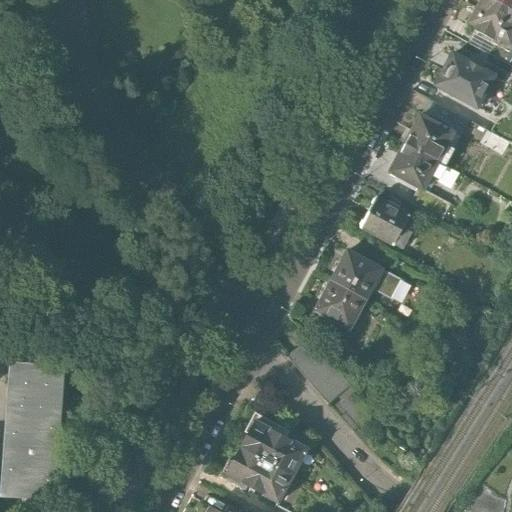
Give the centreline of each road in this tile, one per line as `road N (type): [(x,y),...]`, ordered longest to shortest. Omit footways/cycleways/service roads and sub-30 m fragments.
road 1 (residential): [(64,0),(73,71),(89,112),(236,292),(258,339)]
road 2 (residential): [(258,339),(443,0)]
road 3 (residential): [(258,339),(362,463),(439,511)]
road 4 (residential): [(163,511),(258,339)]
